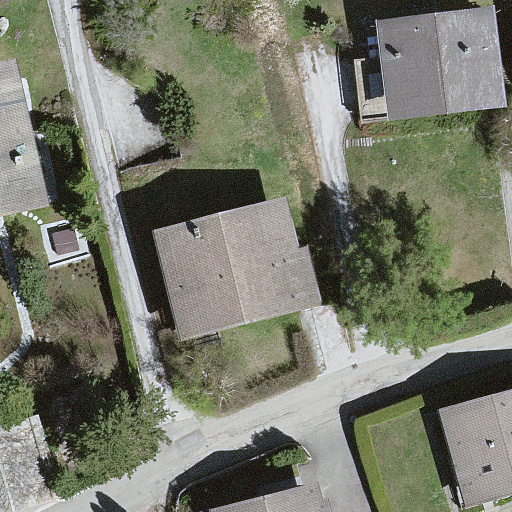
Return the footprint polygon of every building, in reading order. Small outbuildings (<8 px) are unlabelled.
[(496,13),(372,29),(385,124),(509,108),(496,13)] [(13,68),(0,71),(0,216),(45,205),(13,68)] [(284,203),(157,236),(180,328),(308,296),(284,203)] [(511,393),(440,416),(470,511),(511,498),(511,393)] [(34,416),(0,425),(0,508),(56,492),(34,416)] [(318,511),(311,483),(216,506),(217,511),(318,511)]
